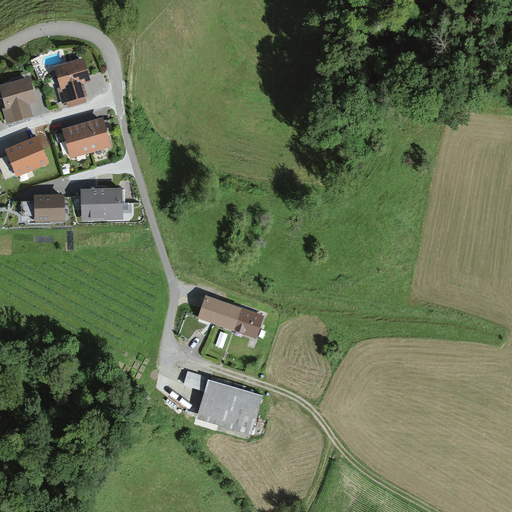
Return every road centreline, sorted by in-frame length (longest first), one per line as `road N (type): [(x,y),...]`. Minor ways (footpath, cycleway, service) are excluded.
road 1 (residential): [(132,162),(174,290),(169,334),(181,357),(209,367)]
road 2 (residential): [(0,48),(41,29),(91,32),(105,44),(118,97)]
road 3 (track): [(334,439),(301,400),(209,367)]
road 4 (residential): [(118,97),(0,136)]
road 5 (track): [(432,511),(334,439)]
